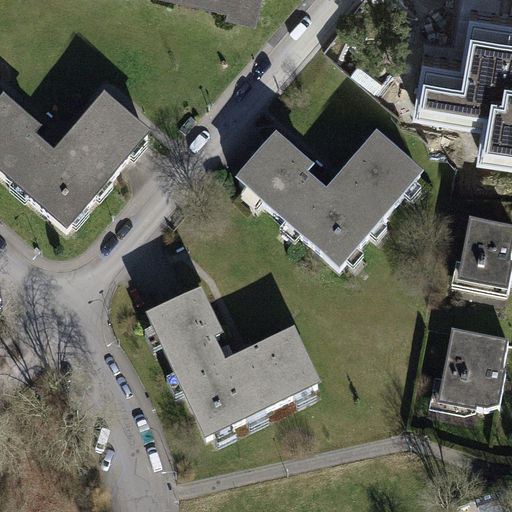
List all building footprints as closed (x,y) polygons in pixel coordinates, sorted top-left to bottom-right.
[(203,0),(249,10),(250,0),(203,0)] [(461,64),(424,58),(415,110),(481,121),(476,157),(511,162),(511,16),(469,10),(461,64)] [(34,135),(0,105),(0,179),(63,234),(143,141),(101,104),(71,138),(83,148),(57,177),(23,148),(34,135)] [(273,143),(235,186),(335,273),(417,180),(373,142),(343,176),(355,187),(330,216),(295,186),(307,173),(273,143)] [(511,234),(466,225),(456,280),(471,283),(470,287),(505,294),(510,270),(506,269),(511,239),(511,234)] [(196,299),(146,323),(202,442),(313,389),(289,338),(250,357),(256,372),(220,389),(200,347),(215,340),(196,299)] [(447,335),(435,400),(496,411),(502,376),(500,375),(505,345),(447,335)]
